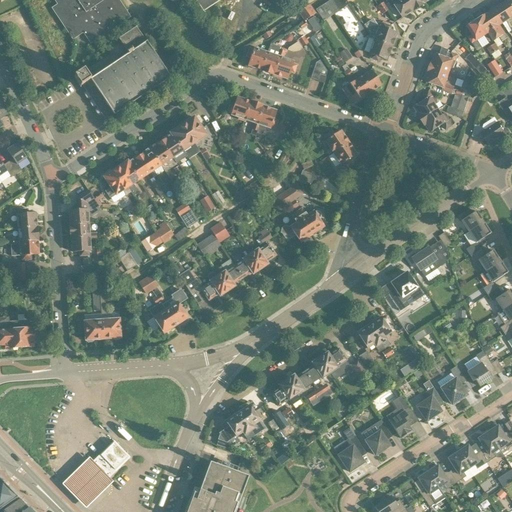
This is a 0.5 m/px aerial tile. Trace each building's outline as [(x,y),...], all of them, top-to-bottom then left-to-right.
[(53,0),(57,5),(51,9),(53,8),(65,26),(63,27),(72,41),(83,34),(90,45),(109,32),(110,34),(115,30),(114,29),(125,22),(130,18),(118,0),(53,0)] [(197,0),(204,11),(221,0),(197,0)] [(332,0),(326,4),(333,15),(349,5),(345,0),(332,0)] [(402,19),(413,12),(405,0),(386,0),(391,7),(393,6),(402,19)] [(424,4),(420,0),(405,0),(413,12),(424,4)] [(511,2),(510,0),(502,6),(511,20),(511,2)] [(323,22),(333,15),(326,4),(316,11),(323,22)] [(305,22),(316,14),(311,6),(300,14),(305,22)] [(511,30),(511,20),(502,6),(494,11),(503,25),(507,23),(511,30)] [(500,27),(503,25),(494,11),(485,17),(500,39),(502,42),(507,39),(504,35),(504,34),(504,33),(500,27)] [(323,28),(315,17),(307,22),(315,34),(323,28)] [(494,43),(500,39),(485,17),(477,22),(486,37),(489,35),(494,43)] [(484,38),(486,37),(477,22),(468,28),(473,35),(468,38),(476,49),(481,46),(478,42),(484,38)] [(374,41),(392,48),(397,34),(389,31),(391,27),(381,24),(379,29),(378,29),(374,41)] [(74,78),(76,80),(80,87),(82,86),(105,121),(113,116),(114,116),(170,79),(146,42),(146,43),(136,29),(136,28),(118,40),(120,43),(108,51),(111,55),(84,72),(83,71),(74,78)] [(268,32),(262,36),(265,40),(271,36),(268,32)] [(309,39),(315,49),(321,45),(315,35),(309,39)] [(387,61),(392,48),(374,41),(369,54),(373,55),(371,60),(378,63),(379,58),(387,61)] [(280,57),(283,58),(285,52),(281,51),(282,48),(270,44),(267,53),(261,72),(274,76),(280,57)] [(491,47),(495,53),(498,51),(499,50),(496,44),(491,47)] [(491,55),(495,53),(491,47),(487,49),(491,55)] [(430,69),(450,75),(452,68),(454,69),(455,65),(457,66),(458,63),(457,62),(459,56),(452,53),(451,55),(448,54),(449,51),(442,48),(439,56),(436,55),(433,63),(432,63),(430,69)] [(261,72),(267,53),(254,49),(254,51),(249,49),(246,58),(251,59),(248,67),(261,71),(261,72)] [(344,61),(350,57),(346,50),(339,54),(344,61)] [(466,59),(482,76),(488,72),(471,54),(466,59)] [(294,62),(283,58),(280,57),(274,76),(287,80),(290,73),(294,74),(297,65),(293,64),(294,62)] [(490,63),(495,70),(500,67),(494,59),(490,63)] [(320,61),(316,64),(310,79),(324,84),(327,73),(320,61)] [(353,75),(350,70),(349,69),(344,72),(343,72),(348,79),(353,75)] [(447,85),(450,75),(430,69),(428,74),(429,74),(426,82),(443,88),(442,91),(445,93),(453,95),(463,95),(463,91),(454,89),(455,88),(447,85)] [(357,81),(366,96),(381,86),(371,71),(357,81)] [(352,105),(366,96),(357,81),(342,90),(352,105)] [(422,121),(439,110),(436,105),(437,104),(434,99),(437,98),(435,95),(432,97),(429,92),(423,96),(427,101),(415,109),(420,116),(419,116),(422,121)] [(464,112),(469,98),(462,96),(462,97),(457,110),(464,112)] [(250,103),(250,102),(237,98),(235,106),(230,104),(227,112),(232,114),(231,116),(238,118),(238,121),(243,123),(244,121),(250,103)] [(507,98),(498,104),(511,124),(511,99),(509,102),(507,98)] [(263,107),(264,107),(250,102),(250,103),(244,121),(254,124),(251,130),(252,130),(251,135),(253,136),(263,107)] [(276,112),(264,107),(263,107),(253,136),(255,136),(256,134),(262,136),(265,128),(270,130),(271,128),(275,129),(278,121),(273,119),(276,112)] [(464,112),(457,110),(449,107),(447,113),(461,119),(464,112)] [(439,110),(422,121),(425,126),(426,126),(431,133),(442,125),(446,131),(455,125),(452,119),(451,120),(449,117),(449,118),(445,113),(443,115),(439,110)] [(182,126),(196,147),(202,143),(200,141),(206,137),(198,125),(199,124),(197,120),(196,121),(194,118),(182,126)] [(217,119),(222,127),(226,125),(223,119),(221,120),(219,118),(217,119)] [(504,132),(504,127),(500,126),(498,122),(485,131),(485,130),(483,129),(483,128),(475,126),(472,137),(480,139),(485,140),(489,146),(494,143),(495,144),(507,136),(504,132)] [(202,164),(206,162),(204,158),(200,153),(196,147),(182,126),(171,134),(172,135),(183,152),(196,171),(203,166),(202,164)] [(333,154),(349,143),(341,132),(334,136),(332,132),(324,137),(327,141),(325,142),(333,154)] [(177,156),(183,152),(172,135),(170,136),(169,136),(167,137),(167,138),(161,142),(175,164),(180,161),(177,156)] [(177,166),(175,164),(161,142),(155,146),(154,146),(152,147),(152,148),(150,150),(161,167),(165,173),(177,166)] [(349,143),(333,154),(341,165),(342,164),(345,168),(352,163),(350,159),(356,155),(349,143)] [(8,163),(16,175),(21,172),(17,165),(26,159),(17,144),(7,151),(13,160),(8,163)] [(139,157),(153,178),(157,176),(154,172),(161,167),(150,150),(148,151),(147,150),(145,152),(145,153),(139,157)] [(204,150),(200,153),(204,158),(207,156),(208,155),(204,150)] [(284,153),(278,164),(277,167),(282,170),(289,156),(284,153)] [(164,195),(159,188),(155,182),(153,178),(139,157),(133,161),(132,160),(130,162),(130,163),(128,164),(127,162),(127,163),(139,182),(146,177),(160,198),(164,195)] [(16,175),(8,163),(3,166),(0,161),(0,176),(7,172),(11,178),(16,175)] [(310,162),(301,166),(303,171),(312,167),(310,162)] [(139,182),(127,163),(115,170),(130,193),(133,197),(139,193),(134,185),(139,182)] [(178,167),(174,170),(177,175),(182,173),(178,167)] [(116,195),(119,200),(130,193),(115,170),(104,178),(111,188),(105,192),(110,199),(116,195)] [(347,171),(341,175),(345,179),(350,175),(347,171)] [(296,181),(309,186),(313,176),(302,172),(300,176),(298,175),(296,181)] [(241,200),(250,195),(245,188),(237,193),(241,200)] [(283,194),(295,210),(299,208),(294,200),(298,198),(292,188),(283,194)] [(70,225),(89,224),(89,218),(92,217),(99,212),(97,210),(99,208),(88,191),(76,199),(77,211),(69,212),(70,225)] [(212,196),(219,206),(225,202),(218,192),(212,196)] [(290,213),(295,210),(283,194),(274,200),(281,210),(286,207),(290,213)] [(133,197),(128,200),(133,207),(134,206),(136,210),(140,208),(137,204),(133,197)] [(200,202),(207,214),(215,209),(208,197),(200,202)] [(191,211),(197,220),(202,216),(196,208),(191,211)] [(296,212),(312,236),(324,228),(318,220),(321,218),(321,215),(320,212),(317,212),(316,212),(314,213),(313,211),(307,215),(302,208),(296,212)] [(37,228),(37,227),(36,214),(28,215),(27,210),(19,210),(19,215),(16,215),(17,229),(37,228)] [(179,217),(187,229),(198,222),(190,210),(179,217)] [(300,244),(312,236),(296,212),(290,216),(295,223),(289,227),(284,226),(282,228),(280,234),(281,234),(286,241),(295,235),(300,244)] [(468,233),(483,223),(476,212),(467,218),(464,213),(458,217),(468,233)] [(156,232),(163,244),(170,240),(169,238),(173,236),(165,223),(159,226),(161,229),(156,232)] [(213,235),(215,238),(226,232),(220,223),(210,230),(213,235)] [(468,233),(475,244),(477,243),(490,234),(483,223),(468,233)] [(90,238),(91,240),(97,240),(97,234),(90,234),(89,224),(70,225),(69,225),(70,239),(71,239),(90,238)] [(19,243),(38,241),(37,227),(37,228),(17,229),(18,239),(0,240),(0,246),(8,246),(9,246),(9,245),(19,245),(19,244),(19,243)] [(184,228),(174,237),(178,241),(188,233),(184,228)] [(266,230),(260,233),(261,236),(258,238),(263,245),(272,239),(266,230)] [(451,244),(449,242),(444,234),(438,237),(445,248),(451,244)] [(221,246),(219,244),(215,238),(213,235),(197,246),(204,257),(221,246)] [(140,242),(147,253),(156,247),(150,236),(140,242)] [(91,252),(91,240),(90,238),(71,239),(72,253),(80,252),(80,257),(90,256),(89,252),(91,252)] [(19,243),(19,244),(19,245),(9,245),(9,246),(8,246),(10,246),(11,257),(22,256),(22,261),(31,260),(31,256),(39,255),(38,242),(38,241),(19,243)] [(466,250),(470,257),(481,250),(477,243),(475,244),(471,247),(466,250)] [(250,254),(260,270),(268,265),(266,263),(276,256),(267,244),(261,248),(262,249),(259,251),(258,249),(250,254)] [(250,254),(246,248),(237,253),(242,261),(234,267),(242,279),(251,273),(253,275),(260,270),(250,254)] [(439,253),(433,257),(428,249),(416,257),(415,256),(410,259),(420,273),(421,272),(425,277),(445,264),(439,253)] [(485,272),(500,262),(493,251),(485,256),(481,250),(470,257),(475,263),(478,261),(485,272)] [(127,272),(136,266),(128,254),(119,259),(127,272)] [(453,258),(450,263),(455,266),(458,261),(453,258)] [(179,276),(185,272),(178,262),(172,266),(179,276)] [(488,296),(498,289),(494,282),(507,273),(500,262),(485,272),(480,276),(487,287),(483,289),(488,296)] [(9,265),(10,276),(25,275),(24,264),(9,265)] [(458,265),(452,269),(455,273),(461,270),(458,265)] [(81,274),(93,273),(93,266),(81,267),(81,274)] [(124,272),(121,267),(116,271),(119,276),(124,272)] [(242,279),(234,267),(226,273),(222,267),(214,272),(227,292),(235,287),(233,285),(242,279)] [(188,270),(185,272),(179,276),(183,283),(186,288),(191,296),(195,293),(197,295),(202,291),(209,301),(218,295),(220,298),(227,292),(214,272),(206,277),(210,283),(202,288),(197,280),(195,281),(188,270)] [(416,285),(415,284),(414,285),(406,273),(397,280),(396,279),(389,283),(393,289),(387,294),(400,312),(416,302),(410,294),(413,291),(415,285),(416,285)] [(145,280),(152,291),(158,287),(151,276),(145,280)] [(146,295),(149,293),(152,291),(145,280),(139,284),(146,295)] [(503,311),(511,304),(511,294),(509,290),(502,295),(498,289),(488,296),(492,302),(495,300),(502,311),(503,311)] [(153,294),(155,297),(157,298),(160,303),(164,300),(161,295),(158,290),(153,293),(153,294)] [(100,294),(100,296),(101,311),(101,314),(106,314),(105,308),(108,308),(107,294),(100,294)] [(164,335),(176,327),(162,306),(160,303),(157,298),(153,300),(156,305),(155,306),(148,311),(153,318),(164,335)] [(171,300),(167,303),(162,306),(176,327),(187,319),(176,302),(173,304),(171,300)] [(511,304),(503,311),(510,322),(511,321),(511,322),(511,320),(511,304)] [(453,320),(457,320),(457,321),(465,321),(465,320),(465,312),(458,312),(458,311),(453,311),(453,312),(453,320)] [(368,326),(385,350),(391,345),(386,338),(391,334),(380,318),(368,326)] [(18,328),(20,348),(29,348),(29,347),(34,347),(34,344),(39,343),(38,328),(37,323),(36,323),(35,320),(30,321),(30,324),(27,324),(27,321),(18,322),(18,328)] [(121,339),(119,320),(102,321),(103,340),(121,339)] [(103,340),(102,321),(95,322),(84,322),(84,323),(77,324),(78,333),(85,332),(85,342),(103,340)] [(500,328),(504,335),(511,329),(511,323),(511,322),(511,321),(510,322),(505,325),(500,328)] [(20,348),(18,328),(10,329),(9,325),(0,325),(0,346),(5,346),(5,349),(10,349),(20,348)] [(379,353),(385,350),(368,326),(357,333),(368,350),(374,346),(379,353)] [(428,327),(423,330),(426,336),(431,333),(428,327)] [(489,346),(482,350),(486,356),(493,352),(489,346)] [(320,358),(330,374),(331,374),(335,380),(342,375),(338,370),(339,369),(338,368),(347,362),(338,349),(329,356),(327,353),(320,358)] [(375,364),(373,361),(367,353),(359,358),(367,370),(375,364)] [(479,387),(493,378),(490,375),(495,371),(494,370),(491,365),(485,356),(479,361),(480,363),(466,372),(473,382),(475,381),(479,387)] [(322,380),(330,374),(320,358),(312,364),(313,366),(304,372),(313,384),(321,379),(322,380)] [(417,369),(409,358),(397,367),(405,378),(417,369)] [(348,366),(361,383),(370,377),(358,359),(348,366)] [(494,370),(495,371),(497,374),(498,375),(503,372),(496,361),(491,365),(494,370)] [(455,378),(440,388),(452,406),(465,397),(466,394),(460,386),(466,382),(456,367),(450,371),(455,378)] [(419,371),(413,374),(417,379),(422,375),(419,371)] [(304,390),(313,384),(304,372),(295,378),(294,376),(286,381),(297,397),(305,391),(304,390)] [(300,402),(297,397),(286,381),(278,386),(280,389),(271,395),(279,407),(289,400),(293,407),(300,402)] [(443,404),(433,388),(429,381),(423,385),(428,391),(421,396),(425,401),(416,407),(426,422),(437,415),(436,413),(438,413),(438,411),(437,410),(439,409),(438,407),(443,404)] [(375,391),(378,396),(383,393),(379,387),(375,391)] [(414,415),(402,396),(392,403),(400,414),(388,421),(400,439),(412,432),(407,424),(409,423),(410,420),(408,418),(414,415)] [(237,414),(253,437),(259,433),(254,426),(260,422),(249,406),(237,414)] [(282,413),(282,414),(286,420),(294,415),(289,408),(282,413)] [(288,426),(279,412),(272,417),(281,431),(288,426)] [(248,441),(253,437),(237,414),(225,422),(229,427),(219,434),(220,435),(218,440),(227,444),(227,443),(236,437),(236,438),(243,434),(248,441)] [(279,430),(273,421),(268,424),(274,433),(279,430)] [(392,438),(383,424),(377,428),(379,431),(364,441),(375,456),(376,455),(377,457),(382,454),(381,452),(389,447),(386,442),(392,438)] [(511,436),(509,433),(504,437),(503,435),(497,426),(488,433),(499,450),(505,446),(507,450),(511,446),(511,436),(511,435),(511,436)] [(366,454),(361,447),(349,429),(343,433),(352,447),(338,456),(349,473),(364,463),(360,457),(366,454)] [(493,454),(499,450),(488,433),(478,439),(484,449),(479,453),(486,463),(495,457),(493,454)] [(263,443),(267,448),(268,449),(272,446),(268,440),(263,443)] [(112,443),(113,444),(108,449),(107,448),(106,449),(106,450),(94,463),(108,478),(121,465),(122,466),(123,465),(122,464),(128,459),(129,460),(130,458),(129,457),(128,457),(114,443),(115,443),(114,442),(112,443)] [(262,452),(267,448),(263,443),(258,446),(262,452)] [(475,466),(477,469),(486,463),(479,453),(474,456),(467,446),(458,453),(469,470),(475,466)] [(463,474),(469,470),(458,453),(448,459),(454,469),(449,473),(456,483),(466,477),(463,474)] [(88,508),(115,481),(91,457),(64,484),(88,508)] [(235,511),(249,477),(210,462),(198,495),(196,500),(190,498),(187,506),(185,511),(235,511)] [(271,464),(266,468),(269,473),(275,469),(271,464)] [(447,489),(456,483),(449,473),(444,476),(437,466),(427,472),(442,495),(443,495),(447,492),(447,489)] [(511,469),(497,480),(503,488),(511,481),(511,469)] [(418,479),(423,487),(424,489),(419,493),(429,508),(435,505),(436,505),(434,502),(443,496),(445,499),(443,495),(442,495),(427,472),(418,479)] [(3,483),(0,484),(0,510),(5,507),(7,509),(20,500),(3,483)] [(506,495),(500,490),(497,493),(502,498),(506,495)] [(402,511),(406,510),(400,501),(395,504),(391,497),(388,499),(386,496),(379,500),(381,503),(374,508),(376,511),(402,511)] [(7,509),(1,511),(23,511),(28,509),(20,500),(7,509)]
